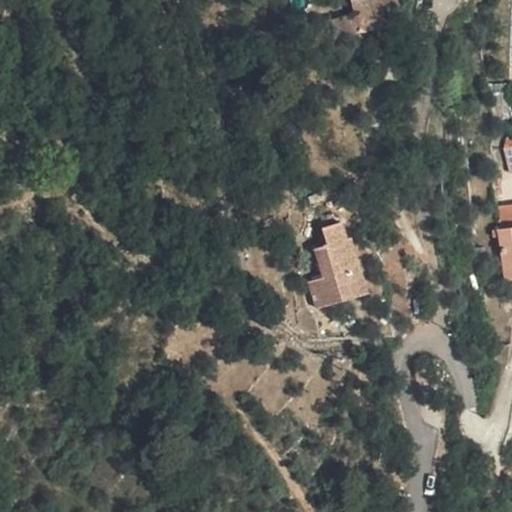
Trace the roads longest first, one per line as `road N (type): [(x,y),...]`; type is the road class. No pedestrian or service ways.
road 1 (residential): [(418,511),(420,446),(404,357),(420,342),(440,343),(484,437),(498,426),(511,385)]
road 2 (track): [(440,343),(436,282),(413,221),(412,163),(446,0)]
